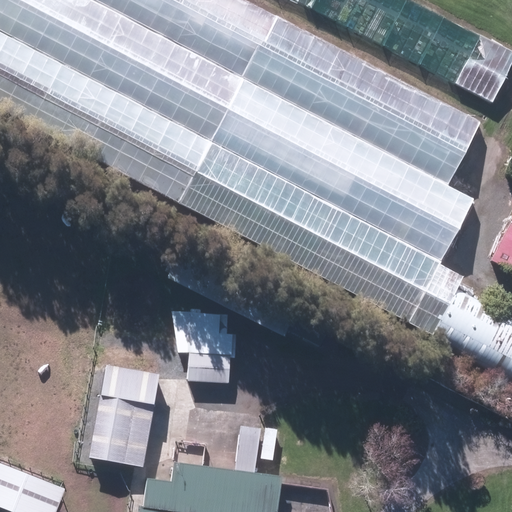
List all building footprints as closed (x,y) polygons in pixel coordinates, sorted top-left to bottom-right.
[(434,344),(511,384),(511,321),(457,293),(463,282),(440,269),(473,204),(447,190),(479,126),(234,0),(0,0),(0,115),(436,340),(434,344)] [(291,0),(490,104),(507,72),(369,0),(291,0)] [(511,225),(491,264),(511,275),(511,225)] [(298,314),(174,250),(160,275),(284,340),(298,314)] [(190,314),(190,318),(172,317),(177,357),(188,358),(187,385),(228,387),(230,338),(226,338),(227,320),(200,319),(200,314),(190,314)] [(133,453),(145,454),(148,432),(180,436),(184,406),(145,400),(141,431),(137,431),(133,453)] [(137,511),(275,511),(279,477),(254,475),(259,431),(240,429),(235,471),(174,464),(171,483),(145,480),(142,509),(138,509),(137,511)]
